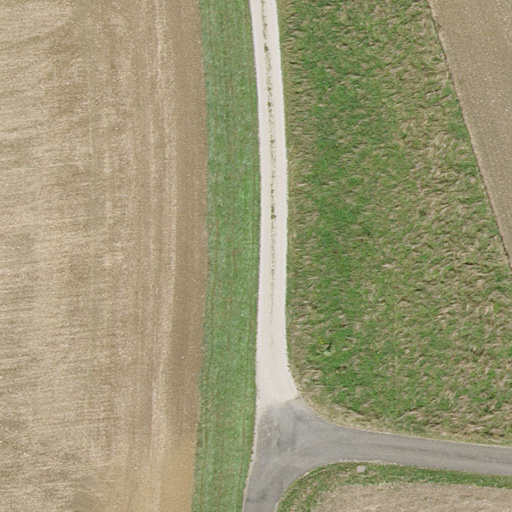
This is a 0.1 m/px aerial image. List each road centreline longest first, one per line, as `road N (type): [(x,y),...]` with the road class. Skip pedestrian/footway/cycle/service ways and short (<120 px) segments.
road 1 (track): [(255,0),(266,188),(265,447)]
road 2 (track): [(511,466),(265,447),(253,511)]
